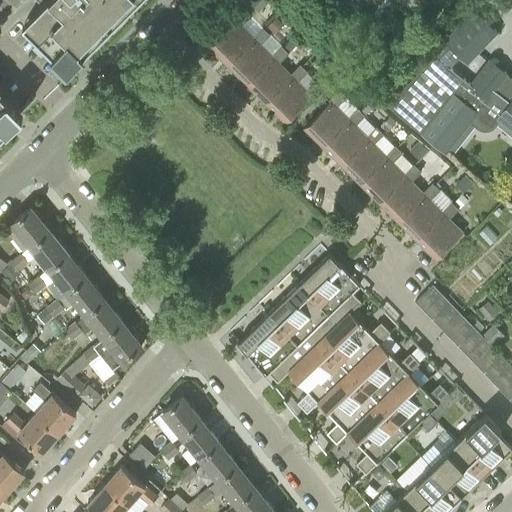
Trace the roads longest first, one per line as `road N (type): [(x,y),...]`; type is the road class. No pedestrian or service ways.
road 1 (residential): [(159,29),(396,260),(375,281),(511,424)]
road 2 (residential): [(192,337),(42,152)]
road 3 (residential): [(35,511),(192,337)]
road 4 (residential): [(324,511),(192,337)]
road 5 (residential): [(42,152),(159,29)]
